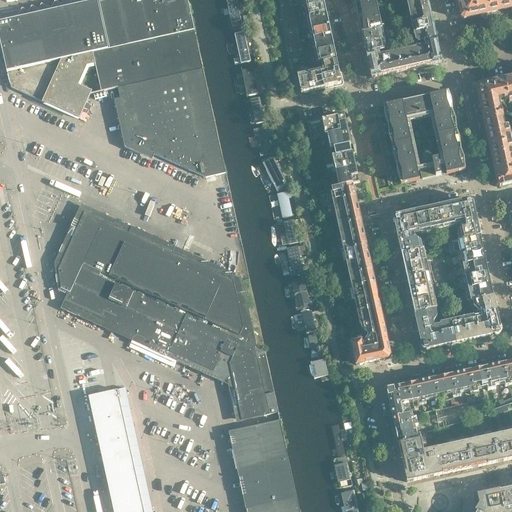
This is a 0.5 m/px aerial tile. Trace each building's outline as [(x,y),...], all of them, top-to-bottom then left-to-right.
[(19,18),(85,4),(79,0),(72,0),(71,3),(66,0),(64,0),(61,5),(55,1),(51,7),(47,8),(41,4),(38,10),(32,6),(28,12),(22,9),(18,15),(19,18)] [(195,31),(187,0),(118,0),(128,45),(194,31),(195,31)] [(245,27),(239,0),(229,0),(235,29),(245,27)] [(294,10),(291,0),(280,0),(285,20),(295,17),(294,10)] [(375,8),(373,0),(353,0),(356,9),(366,7),(366,10),(375,8)] [(430,10),(427,0),(425,0),(408,4),(411,14),(430,10)] [(478,16),(474,0),(458,0),(462,16),(462,17),(464,19),(465,19),(478,16)] [(491,13),(488,0),(474,0),(478,16),(491,13)] [(503,9),(500,0),(488,0),(491,13),(496,12),(498,10),(503,9)] [(511,6),(511,0),(500,0),(503,9),(505,10),(508,9),(509,7),(511,6)] [(85,4),(19,18),(19,19),(19,17),(0,21),(0,48),(2,60),(4,60),(7,72),(61,60),(93,53),(95,65),(87,67),(78,86),(92,92),(91,93),(117,87),(108,50),(97,1),(85,4)] [(326,15),(325,9),(324,4),(307,8),(309,19),(326,15)] [(367,13),(366,10),(366,7),(356,9),(357,15),(367,13)] [(380,30),(375,8),(366,10),(367,13),(357,15),(361,34),(380,30)] [(432,19),(430,10),(411,14),(413,23),(432,19)] [(329,26),(326,15),(309,19),(312,30),(329,26)] [(296,22),(295,17),(285,20),(291,47),(301,45),(301,44),(299,33),(296,22)] [(434,29),(432,19),(413,23),(415,33),(434,29)] [(305,31),(302,20),(296,22),(299,33),(305,31)] [(331,37),(329,26),(312,30),(314,41),(331,37)] [(436,39),(434,29),(415,33),(417,42),(419,43),(424,42),(436,39)] [(382,40),(380,30),(361,34),(364,44),(382,40)] [(194,31),(128,45),(108,50),(117,87),(202,68),(194,31)] [(252,63),(245,32),(235,35),(241,65),(252,63)] [(333,48),(331,37),(314,41),(316,52),(333,48)] [(441,64),(436,39),(424,42),(425,47),(427,47),(431,66),(441,64)] [(384,49),(382,40),(364,44),(366,54),(379,51),(379,52),(382,51),(384,49)] [(310,53),(307,42),(301,44),(304,55),(310,53)] [(431,66),(427,47),(425,47),(417,49),(421,68),(431,66)] [(336,59),(333,48),(316,52),(319,62),(320,63),(321,63),(336,59)] [(421,68),(417,49),(407,51),(412,70),(421,68)] [(382,77),(377,58),(380,57),(379,52),(379,51),(366,54),(371,79),(382,77)] [(412,70),(407,51),(398,53),(402,72),(412,70)] [(92,92),(78,86),(87,67),(95,65),(93,53),(61,60),(43,101),(42,103),(46,105),(47,104),(65,112),(65,113),(78,120),(79,119),(91,93),(92,92)] [(402,72),(398,53),(388,55),(392,74),(402,72)] [(388,55),(380,57),(377,58),(382,77),(392,74),(388,55)] [(339,74),(336,59),(321,63),(323,71),(320,72),(322,78),(339,74)] [(43,101),(61,60),(7,72),(9,84),(14,86),(14,85),(17,86),(16,89),(43,101)] [(225,174),(202,68),(117,87),(120,99),(130,144),(205,178),(225,174)] [(253,68),(242,70),(247,97),(258,95),(253,68)] [(324,89),(322,78),(320,72),(309,74),(313,92),(324,89)] [(313,92),(309,74),(297,77),(301,94),(313,92)] [(341,82),(339,74),(322,78),(324,89),(338,86),(339,86),(339,85),(340,83),(341,83),(341,82)] [(509,98),(505,80),(493,83),(497,98),(502,97),(503,99),(509,98)] [(498,104),(497,98),(493,83),(480,86),(479,86),(477,88),(477,89),(478,89),(487,130),(503,127),(501,119),(503,119),(501,109),(499,110),(498,104)] [(452,112),(451,101),(448,93),(429,97),(433,116),(433,117),(452,112)] [(251,99),(256,125),(265,123),(259,97),(251,99)] [(433,116),(429,97),(402,103),(406,122),(433,116)] [(407,122),(406,122),(402,103),(383,107),(384,116),(388,127),(407,122)] [(456,132),(455,120),(452,112),(433,117),(438,136),(456,132)] [(355,154),(353,145),(353,144),(351,144),(345,115),(307,123),(311,140),(327,137),(338,187),(352,184),(352,185),(360,184),(353,155),(355,154)] [(411,142),(407,122),(388,127),(388,135),(392,146),(411,142)] [(511,156),(511,154),(509,141),(506,126),(503,127),(487,130),(493,161),(511,156)] [(253,129),(260,157),(271,154),(265,127),(253,129)] [(461,151),(459,140),(456,132),(438,136),(442,155),(461,151)] [(415,161),(411,142),(392,146),(393,154),(396,165),(415,161)] [(465,171),(464,159),(461,151),(442,155),(446,175),(465,171)] [(511,156),(493,161),(499,187),(511,184),(511,156)] [(275,157),(263,162),(276,194),(288,189),(275,157)] [(419,181),(415,161),(396,165),(397,174),(400,185),(419,181)] [(355,197),(352,185),(352,184),(338,187),(332,189),(335,201),(355,197)] [(292,218),(287,193),(276,195),(281,220),(292,218)] [(357,209),(355,197),(335,201),(337,213),(357,209)] [(476,221),(472,201),(471,200),(462,202),(464,213),(463,213),(465,224),(476,221)] [(466,227),(465,224),(463,213),(464,213),(462,202),(451,204),(456,225),(460,224),(461,228),(466,227)] [(456,225),(451,204),(439,207),(444,229),(449,228),(449,227),(456,225)] [(444,229),(439,207),(426,210),(430,231),(438,229),(438,231),(444,229)] [(360,221),(357,209),(337,213),(340,226),(360,221)] [(430,231),(426,210),(413,213),(418,233),(426,232),(426,233),(431,232),(430,231)] [(70,293),(83,265),(93,243),(91,242),(93,238),(95,238),(103,221),(84,213),(58,270),(60,289),(70,293)] [(418,233),(413,213),(403,215),(405,226),(406,226),(409,236),(410,240),(415,239),(414,234),(418,233)] [(409,236),(406,226),(405,226),(403,215),(394,217),(393,218),(398,239),(409,236)] [(283,222),(287,245),(299,243),(294,220),(283,222)] [(252,329),(242,280),(244,275),(237,272),(235,277),(174,249),(175,247),(132,227),(129,233),(103,221),(95,238),(93,238),(91,242),(93,243),(83,265),(248,340),(252,329)] [(363,234),(360,221),(340,226),(343,238),(363,234)] [(480,237),(476,221),(465,224),(466,227),(461,228),(459,232),(461,241),(480,237)] [(365,246),(363,234),(343,238),(345,250),(365,246)] [(420,250),(418,242),(418,241),(415,239),(410,240),(409,236),(398,239),(401,254),(420,250)] [(482,249),(480,237),(461,241),(460,241),(462,253),(482,249)] [(440,246),(439,238),(430,240),(432,247),(440,246)] [(301,276),(309,274),(303,245),(295,247),(301,276)] [(368,258),(365,246),(345,250),(348,263),(368,258)] [(485,261),(482,249),(462,253),(465,265),(485,261)] [(424,262),(421,250),(420,250),(401,254),(404,266),(424,262)] [(371,271),(368,258),(348,263),(351,275),(371,271)] [(487,273),(485,261),(465,265),(467,277),(487,273)] [(427,274),(424,262),(404,266),(407,278),(427,274)] [(170,353),(186,317),(257,349),(252,329),(248,340),(83,265),(70,293),(65,305),(82,313),(99,277),(116,285),(133,293),(151,301),(168,308),(152,344),(170,353)] [(374,283),(371,271),(351,275),(354,288),(374,283)] [(490,285),(487,273),(467,277),(470,289),(490,285)] [(429,286),(427,274),(407,278),(409,290),(429,286)] [(100,321),(116,285),(99,277),(82,313),(100,321)] [(298,311),(310,307),(304,279),(291,282),(298,311)] [(376,295),(374,283),(354,288),(356,300),(376,295)] [(117,328),(133,293),(116,285),(100,321),(117,328)] [(493,297),(490,285),(470,289),(473,301),(474,301),(493,297)] [(432,298),(429,286),(409,290),(412,302),(432,298)] [(134,336),(151,301),(133,293),(117,328),(134,336)] [(379,308),(378,302),(376,295),(356,300),(359,312),(379,308)] [(496,312),(493,297),(474,301),(476,310),(479,312),(484,311),(485,314),(496,312)] [(435,310),(432,298),(412,302),(414,314),(433,310),(435,310)] [(152,344),(168,308),(151,301),(134,336),(152,344)] [(382,320),(379,308),(359,312),(362,324),(363,324),(382,320)] [(433,322),(435,319),(433,310),(414,314),(418,329),(429,326),(428,324),(433,322)] [(305,335),(316,332),(311,311),(300,314),(305,335)] [(487,325),(485,314),(484,311),(479,312),(480,317),(476,318),(481,338),(491,336),(489,325),(487,325)] [(501,333),(496,312),(485,314),(487,325),(489,325),(491,336),(500,334),(501,333)] [(278,414),(265,353),(257,349),(186,317),(170,353),(222,376),(231,374),(242,421),(264,416),(278,414)] [(481,338),(476,318),(468,319),(468,318),(463,319),(464,320),(468,341),(481,338)] [(385,334),(382,320),(363,324),(364,331),(366,332),(366,334),(371,337),(385,334)] [(468,341),(464,320),(456,322),(456,320),(450,322),(455,344),(468,341)] [(443,347),(438,326),(434,327),(433,322),(428,324),(429,326),(431,338),(430,338),(432,349),(443,347)] [(455,344),(450,322),(445,323),(445,324),(438,326),(443,347),(455,344)] [(432,349),(430,338),(431,338),(429,326),(418,329),(422,350),(423,351),(432,349)] [(321,351),(317,334),(309,336),(313,353),(321,351)] [(389,356),(385,334),(371,337),(365,345),(369,363),(387,359),(389,356)] [(369,363),(365,345),(362,344),(352,346),(356,366),(369,363)] [(314,379),(328,376),(325,360),(310,363),(314,379)] [(509,386),(504,364),(495,366),(499,383),(504,382),(505,387),(509,386)] [(499,383),(495,366),(486,368),(491,390),(496,389),(494,384),(499,383)] [(491,390),(486,368),(478,369),(482,387),(486,386),(487,391),(491,390)] [(482,387),(478,369),(469,371),(474,394),(478,393),(477,388),(482,387)] [(474,394),(469,371),(461,373),(464,391),(469,390),(470,395),(474,394)] [(464,391),(461,373),(452,375),(457,398),(461,397),(460,392),(464,391)] [(457,398),(452,375),(443,377),(447,395),(451,394),(452,399),(457,398)] [(447,395),(443,377),(434,379),(439,401),(443,401),(442,396),(447,395)] [(439,401),(434,379),(426,381),(430,398),(434,398),(435,402),(439,401)] [(430,398),(426,381),(417,383),(422,405),(426,404),(425,400),(430,398)] [(422,405),(417,383),(408,385),(412,402),(417,401),(417,404),(420,406),(422,405)] [(412,402),(408,385),(396,387),(400,405),(403,407),(405,404),(412,402)] [(400,405),(396,387),(386,390),(390,407),(400,405)] [(97,440),(135,432),(126,389),(88,397),(97,440)] [(336,419),(330,389),(321,391),(327,421),(336,419)] [(457,423),(484,413),(485,413),(482,400),(435,410),(438,424),(439,429),(457,423)] [(410,415),(409,411),(406,411),(405,409),(403,407),(400,405),(390,407),(392,419),(410,415)] [(417,422),(416,419),(411,420),(410,415),(392,419),(394,427),(417,422)] [(299,511),(286,450),(279,421),(234,431),(251,511),(299,511)] [(414,432),(413,427),(418,426),(417,422),(394,427),(396,436),(414,432)] [(345,456),(338,425),(331,426),(337,457),(345,456)] [(97,440),(106,481),(144,473),(135,432),(97,440)] [(421,439),(420,435),(415,436),(414,432),(396,436),(398,444),(421,439)] [(456,511),(474,508),(480,511),(511,511),(511,432),(412,455),(424,511),(456,511)] [(332,459),(339,489),(353,486),(346,456),(332,459)] [(106,481),(113,511),(152,511),(144,473),(106,481)] [(344,511),(358,511),(354,491),(341,493),(344,511)]
